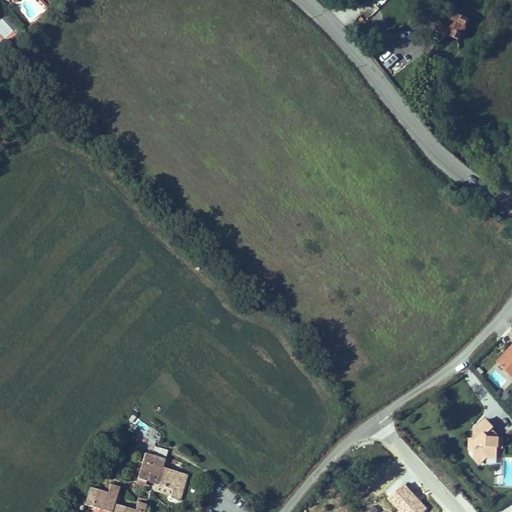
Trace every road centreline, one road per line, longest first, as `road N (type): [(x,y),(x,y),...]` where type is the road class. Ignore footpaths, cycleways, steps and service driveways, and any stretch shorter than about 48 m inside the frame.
road 1 (tertiary): [(511,208),(441,156),(305,0)]
road 2 (residential): [(376,418),(455,363),(511,302)]
road 3 (residential): [(286,511),(376,418)]
road 4 (residential): [(376,418),(458,511)]
